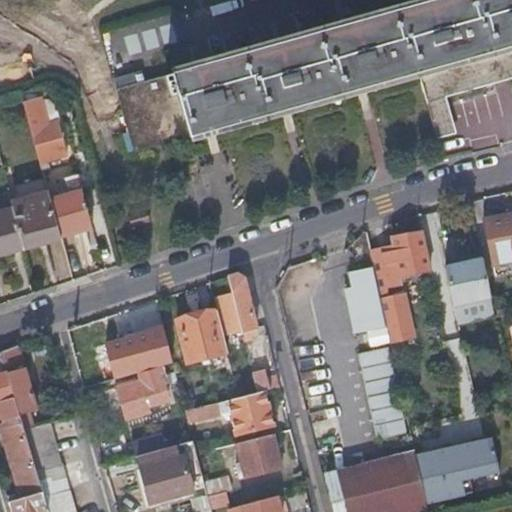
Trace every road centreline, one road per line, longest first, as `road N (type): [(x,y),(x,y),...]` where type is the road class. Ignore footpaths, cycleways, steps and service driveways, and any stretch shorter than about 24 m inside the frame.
road 1 (residential): [(511,171),(247,249)]
road 2 (residential): [(315,511),(247,249)]
road 3 (residential): [(247,249),(0,328)]
